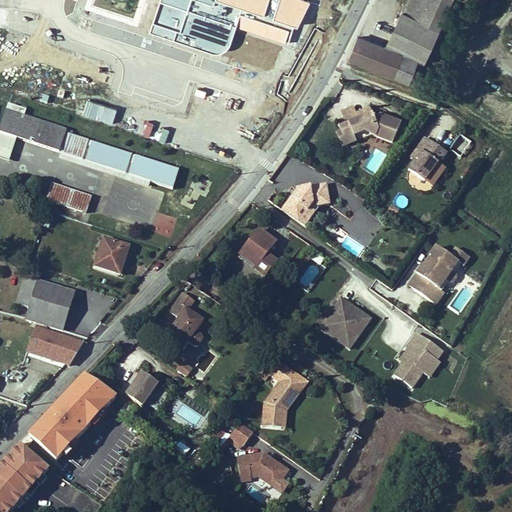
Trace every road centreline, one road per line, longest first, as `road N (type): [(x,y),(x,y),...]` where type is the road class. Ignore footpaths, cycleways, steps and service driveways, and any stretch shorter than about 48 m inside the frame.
road 1 (tertiary): [(0,450),(235,198),(314,89),(360,0)]
road 2 (unknown): [(358,229),(347,203),(313,178),(235,198),(431,338)]
road 3 (unknown): [(305,475),(332,466),(340,453),(354,386),(178,258)]
road 4 (track): [(511,421),(470,395),(467,375),(511,288)]
